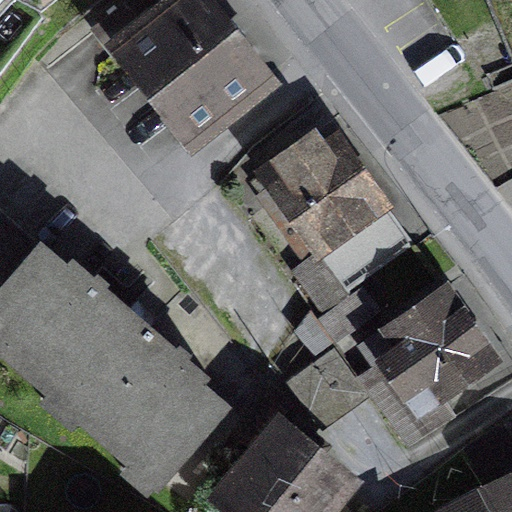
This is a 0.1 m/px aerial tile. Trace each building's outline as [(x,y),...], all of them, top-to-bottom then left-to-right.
[(0,0),(0,21),(16,4),(43,18),(65,0),(0,0)] [(212,0),(165,0),(103,48),(192,161),(282,89),(212,0)] [(316,132),(254,177),(311,257),(318,266),(323,261),(346,295),(412,245),(391,214),(395,211),(340,132),(325,143),(316,132)] [(40,245),(0,292),(0,361),(48,403),(41,411),(71,437),(78,429),(127,473),(119,482),(147,503),(154,496),(159,500),(233,410),(206,386),(212,380),(75,262),(67,269),(40,245)] [(318,266),(311,257),(291,271),(323,314),(347,297),(346,295),(323,261),(318,266)] [(359,375),(409,450),(457,418),(449,406),(504,366),(448,286),(361,348),(373,366),(359,375)] [(316,359),(379,312),(363,290),(318,321),(310,311),(293,335),(316,359)] [(333,350),(288,385),(322,434),(371,401),(333,350)] [(280,416),(282,419),(292,407),(273,391),(245,426),(262,438),(280,416)] [(262,438),(206,505),(213,511),(342,511),(364,486),(326,455),(332,449),(306,428),(300,433),(282,419),(280,416),(262,438)] [(511,459),(511,447),(501,428),(468,447),(484,475),(511,459)] [(511,511),(511,472),(436,511),(511,511)]
